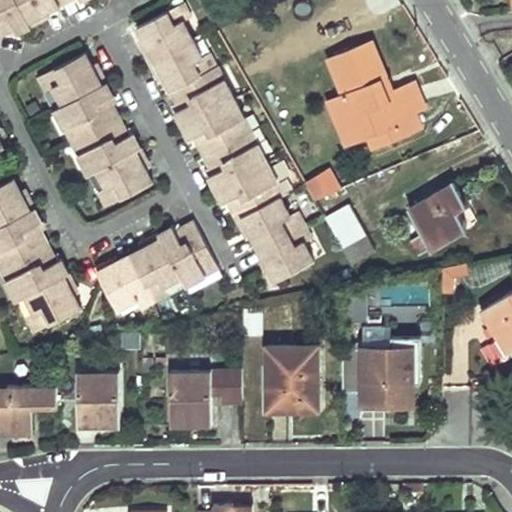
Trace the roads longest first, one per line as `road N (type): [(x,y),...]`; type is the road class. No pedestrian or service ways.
road 1 (unknown): [(0,88),(86,247),(176,210),(186,194),(175,155),(114,34),(93,23),(59,35)]
road 2 (residential): [(511,474),(486,461),(114,464),(73,479),(61,501)]
road 3 (residential): [(511,135),(429,0)]
